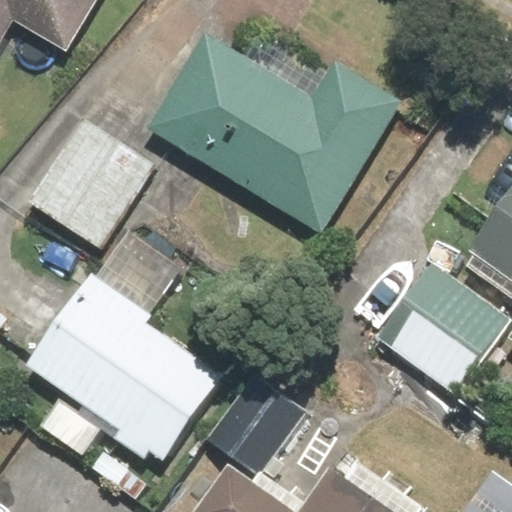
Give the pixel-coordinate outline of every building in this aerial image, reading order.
[(0,0),(0,71),(26,27),(80,57),(112,0),(0,0)] [(219,38),(162,130),(334,237),(415,107),(347,65),(324,102),(219,38)] [(159,171),(81,123),(26,213),(103,261),(159,171)] [(511,216),(484,255),(511,275),(511,216)] [(511,325),(511,321),(432,264),(376,343),(457,401),(511,325)] [(105,279),(41,369),(135,436),(128,446),(156,466),(163,456),(175,464),(235,381),(160,328),(165,321),(105,279)] [(302,511),(242,470),(213,511),(406,511),(345,470),(315,511),(302,511)]
